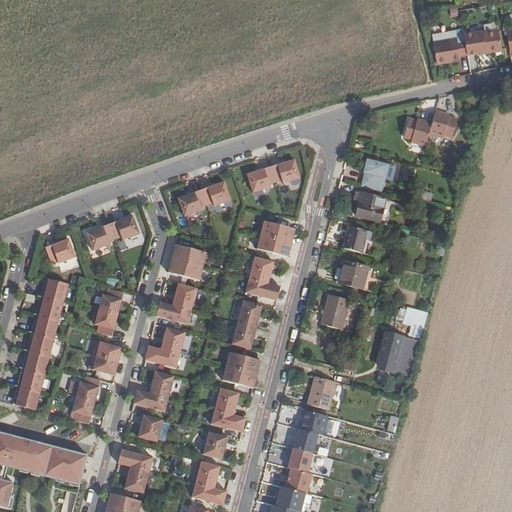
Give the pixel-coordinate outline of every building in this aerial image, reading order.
[(468,53),(479,51),(501,48),(498,28),(483,31),(483,29),(464,32),(465,38),(468,53)] [(448,58),(453,58),(461,57),(461,54),(468,53),(465,38),(459,39),(458,36),(435,40),(438,63),(448,61),(448,58)] [(444,118),(444,116),(436,114),(433,124),(430,136),(443,141),(444,138),(453,140),(458,121),(450,119),(444,118)] [(433,124),(424,122),(424,125),(417,123),(410,121),(405,140),(413,142),(412,144),(427,148),(428,144),(430,136),(433,124)] [(246,169),(256,189),(266,186),(271,184),(270,179),(282,175),(284,180),(301,175),(294,153),(246,169)] [(385,181),(389,167),(368,161),(364,176),(385,181)] [(396,169),(389,167),(385,181),(393,183),(396,169)] [(226,176),(176,195),(189,225),(205,219),(201,207),(213,202),(216,209),(234,203),(226,176)] [(361,195),(358,204),(359,205),(356,217),(381,225),(387,202),(361,195)] [(134,210),(82,227),(95,249),(144,232),(134,210)] [(262,217),(255,245),(287,253),(295,225),(262,217)] [(343,250),(362,255),(365,241),(369,242),(371,233),(349,228),(343,250)] [(70,233),(44,240),(50,265),(77,256),(70,233)] [(175,243),(168,271),(197,279),(206,250),(175,243)] [(447,247),(441,245),(438,256),(444,258),(447,247)] [(254,254),(245,290),(277,298),(280,284),(270,282),(276,259),(254,254)] [(62,272),(78,266),(75,258),(59,265),(62,272)] [(367,293),(373,270),(345,263),(339,285),(367,293)] [(44,276),(12,404),(35,411),(69,283),(44,276)] [(196,287),(175,282),(170,306),(159,303),(156,316),(187,325),(196,287)] [(125,294),(104,289),(93,327),(114,333),(125,294)] [(343,331),(350,301),(329,295),(321,325),(343,331)] [(241,296),(229,343),(254,350),(266,302),(241,296)] [(403,321),(405,310),(399,308),(397,320),(403,321)] [(424,329),(428,315),(409,309),(405,324),(424,329)] [(148,342),(144,359),(176,367),(185,334),(165,328),(160,345),(148,342)] [(91,335),(83,364),(113,373),(122,343),(91,335)] [(385,335),(378,364),(381,370),(404,376),(414,343),(385,335)] [(227,348),(221,375),(255,384),(261,357),(227,348)] [(135,387),(131,403),(161,411),(172,374),(152,369),(147,390),(135,387)] [(80,373),(69,415),(89,421),(102,379),(80,373)] [(330,412),(336,384),(315,378),(308,406),(330,412)] [(219,383),(210,421),(242,429),(246,413),(236,411),(242,388),(219,383)] [(129,423),(128,433),(157,441),(164,419),(143,412),(139,426),(129,423)] [(374,428),(395,434),(399,420),(391,418),(390,421),(381,419),(376,420),(374,428)] [(206,428),(200,453),(222,459),(229,434),(206,428)] [(87,454),(0,430),(0,462),(78,485),(87,454)] [(392,444),(394,436),(372,430),(370,438),(392,444)] [(311,450),(313,444),(291,438),(285,463),(306,468),(308,461),(312,462),(315,451),(311,450)] [(127,468),(124,485),(140,490),(152,453),(120,445),(115,466),(127,468)] [(217,467),(199,463),(191,497),(223,505),(226,492),(212,489),(217,467)] [(0,504),(6,506),(13,480),(0,476),(0,504)] [(300,511),(304,494),(278,488),(274,506),(270,506),(268,511),(300,511)] [(103,511),(136,511),(141,497),(109,490),(103,511)] [(60,511),(70,511),(75,495),(67,492),(60,511)] [(188,503),(185,511),(207,511),(208,507),(188,503)]
